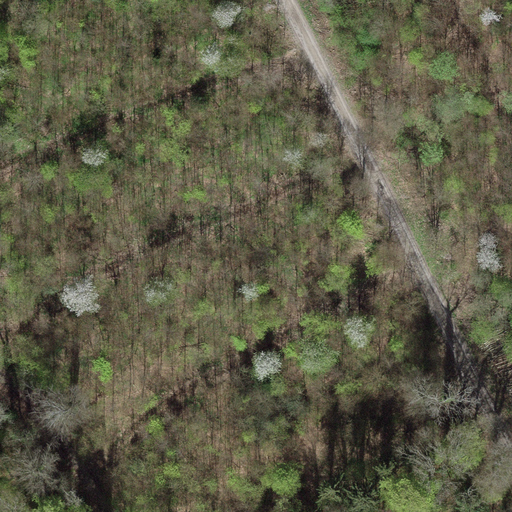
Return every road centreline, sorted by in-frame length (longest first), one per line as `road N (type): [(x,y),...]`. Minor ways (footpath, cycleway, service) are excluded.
road 1 (track): [(293,0),(511,444)]
road 2 (track): [(0,377),(42,412),(105,511)]
